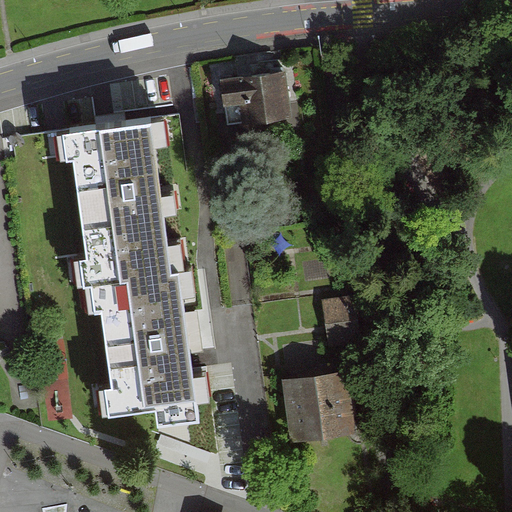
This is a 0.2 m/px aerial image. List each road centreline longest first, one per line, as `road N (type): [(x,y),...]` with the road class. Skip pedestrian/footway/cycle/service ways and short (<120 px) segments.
road 1 (residential): [(0,82),(78,56),(324,15)]
road 2 (residential): [(0,427),(256,511)]
road 3 (residential): [(324,15),(511,0)]
